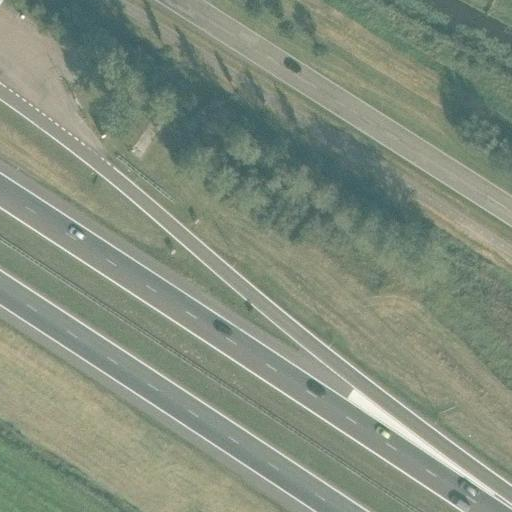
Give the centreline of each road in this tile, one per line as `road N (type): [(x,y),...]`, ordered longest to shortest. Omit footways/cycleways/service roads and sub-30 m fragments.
road 1 (motorway): [(491,511),(0,192)]
road 2 (motorway): [(510,511),(64,137)]
road 3 (motorway): [(0,289),(337,511)]
road 4 (tertiary): [(511,212),(175,0)]
